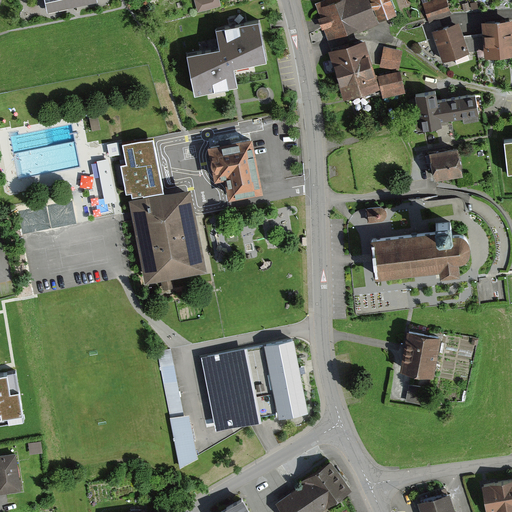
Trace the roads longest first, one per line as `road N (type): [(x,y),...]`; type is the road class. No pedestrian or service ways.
road 1 (residential): [(341,423),(321,338),(312,115),(288,0)]
road 2 (residential): [(341,423),(192,511)]
road 3 (unknown): [(411,187),(414,155),(405,136),(314,141)]
road 4 (residential): [(511,462),(370,485)]
road 5 (residential): [(511,96),(449,80),(400,43)]
